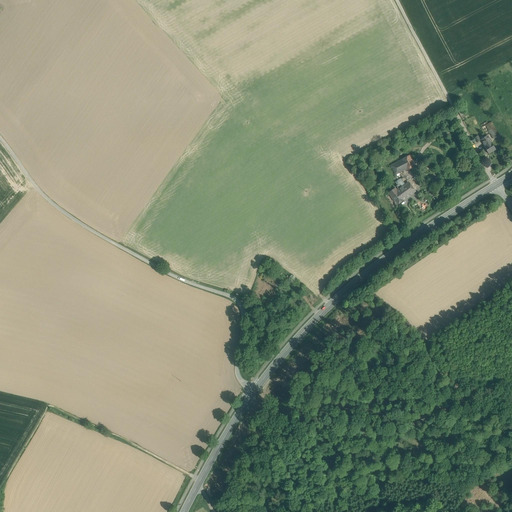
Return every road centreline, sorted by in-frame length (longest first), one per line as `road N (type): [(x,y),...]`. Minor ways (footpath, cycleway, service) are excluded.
road 1 (unclassified): [(248,387),(236,368),(242,310),(233,297),(168,273),(73,219),(35,186),(0,137)]
road 2 (secondary): [(495,185),(335,299),(254,391)]
road 3 (secondary): [(254,391),(184,511)]
